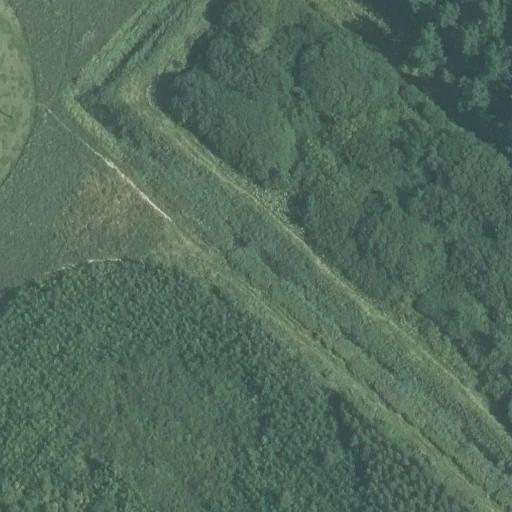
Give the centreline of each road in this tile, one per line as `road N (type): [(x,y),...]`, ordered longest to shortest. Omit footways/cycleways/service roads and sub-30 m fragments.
road 1 (unknown): [(494,511),(253,300),(188,258),(105,247),(53,261),(0,294)]
road 2 (unknown): [(377,0),(511,118)]
